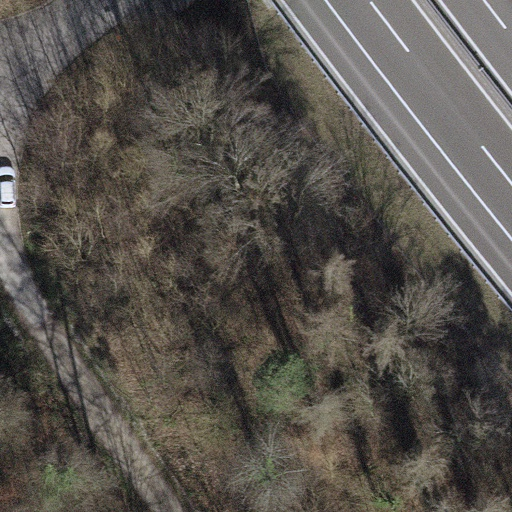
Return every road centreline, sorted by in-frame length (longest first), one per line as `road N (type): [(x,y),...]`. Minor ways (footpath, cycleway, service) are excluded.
road 1 (track): [(0,246),(172,511)]
road 2 (motorway): [(350,0),(511,208)]
road 3 (unclassified): [(0,67),(108,0)]
